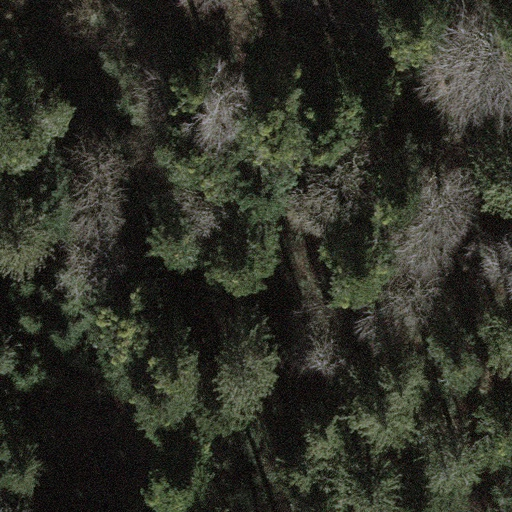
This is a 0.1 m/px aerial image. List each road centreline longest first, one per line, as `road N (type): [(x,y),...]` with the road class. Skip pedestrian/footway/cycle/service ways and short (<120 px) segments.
road 1 (track): [(324,0),(511,72)]
road 2 (track): [(204,511),(119,412)]
